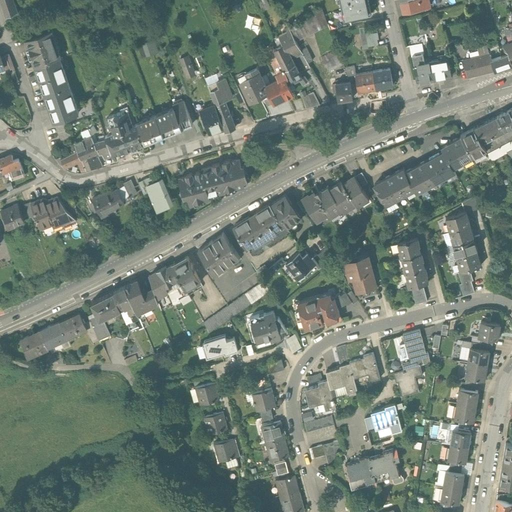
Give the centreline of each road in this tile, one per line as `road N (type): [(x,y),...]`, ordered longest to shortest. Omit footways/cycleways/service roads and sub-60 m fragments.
road 1 (secondary): [(415,121),(293,171),(0,322)]
road 2 (residential): [(409,98),(83,174),(53,167)]
road 3 (residential): [(303,360),(293,410),(309,479),(326,500)]
road 4 (residential): [(511,368),(481,511)]
road 5 (residential): [(511,307),(482,298),(374,327)]
road 6 (residential): [(303,360),(273,351),(220,368),(229,411)]
road 7 (residential): [(374,327),(389,385),(361,414),(364,443)]
